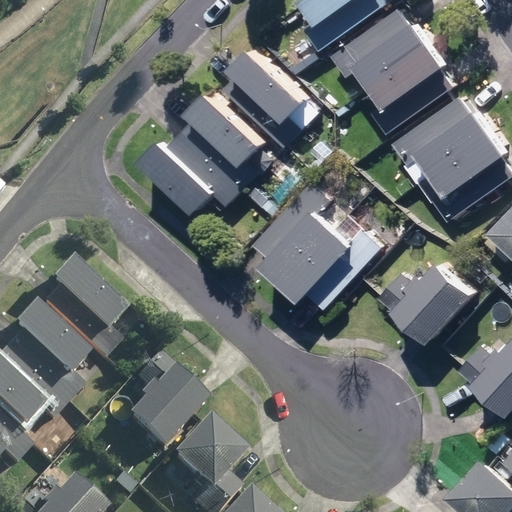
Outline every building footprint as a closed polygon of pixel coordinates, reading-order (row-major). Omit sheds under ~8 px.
[(308,31),(323,55),(390,7),(385,0),(315,0),(305,8),(317,25),(308,31)] [(370,89),(432,45),(417,23),(414,26),(403,11),(336,59),(352,80),(360,74),(370,89)] [(432,45),(370,89),(385,108),(375,115),(391,137),(457,90),(447,74),(451,71),(432,45)] [(229,92),(288,150),(305,133),(294,122),(309,108),(255,56),(236,74),(242,79),(229,92)] [(198,123),(188,134),(247,192),(263,176),(253,165),(267,150),(213,99),(193,119),(198,123)] [(432,177),(495,134),(482,115),(477,119),(465,99),(397,146),(412,168),(422,161),(432,177)] [(230,209),(247,192),(188,134),(172,151),(166,146),(147,165),(202,219),(221,200),(230,209)] [(511,159),(495,134),(432,177),(447,197),(437,204),(451,225),(511,182),(511,168),(508,163),(511,161),(511,159)] [(267,272),(284,288),(337,230),(322,216),(334,203),(315,186),(258,247),(275,263),(267,272)] [(511,218),(494,238),(511,255),(511,218)] [(337,230),(284,288),(306,308),(315,297),(329,310),(384,249),(366,234),(355,246),(337,230)] [(381,303),(433,349),(477,300),(443,269),(428,285),(424,281),(419,286),(406,275),(381,303)] [(42,310),(104,364),(119,346),(109,337),(123,321),(66,272),(48,293),(53,298),(42,310)] [(6,352),(67,407),(82,391),(72,382),(85,368),(28,317),(9,337),(15,342),(6,352)] [(462,374),(511,419),(511,352),(508,357),(504,354),(498,360),(485,348),(462,374)] [(67,407),(6,352),(0,357),(0,414),(23,436),(40,417),(51,426),(67,407)] [(124,428),(159,459),(204,411),(179,389),(185,382),(158,357),(134,383),(147,395),(136,407),(140,411),(124,428)] [(0,464),(5,460),(15,469),(31,452),(0,424),(0,464)] [(190,504),(198,511),(221,511),(241,492),(228,481),(244,464),(205,428),(168,468),(198,496),(190,504)] [(511,511),(511,496),(487,474),(452,511),(511,511)] [(17,511),(91,511),(66,490),(53,505),(49,501),(45,505),(33,495),(17,511)] [(233,511),(257,511),(244,500),(233,511)]
